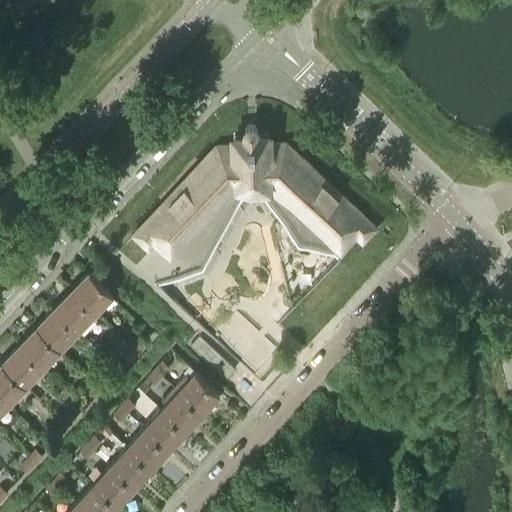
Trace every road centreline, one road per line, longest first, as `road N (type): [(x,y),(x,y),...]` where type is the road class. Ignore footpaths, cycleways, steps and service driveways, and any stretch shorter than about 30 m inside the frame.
road 1 (residential): [(456,220),(189,511)]
road 2 (tertiary): [(0,304),(261,31)]
road 3 (tertiary): [(213,0),(0,224)]
road 4 (tertiary): [(456,220),(261,31)]
